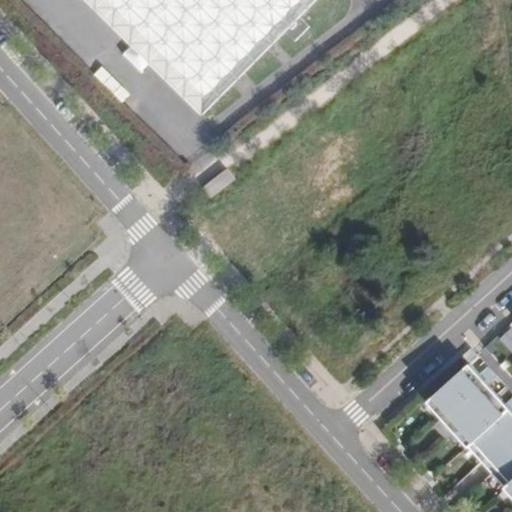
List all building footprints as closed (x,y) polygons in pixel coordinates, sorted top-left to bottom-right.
[(331,0),(76,0),(207,129),(331,0)] [(212,198),(235,180),(227,169),(204,187),(212,198)] [(464,357),(470,364),(479,357),(472,349),(464,357)] [(429,402),(511,494),(511,410),(506,403),(488,384),(480,375),(470,364),(429,402)] [(480,375),(488,384),(496,376),(488,367),(480,375)]
